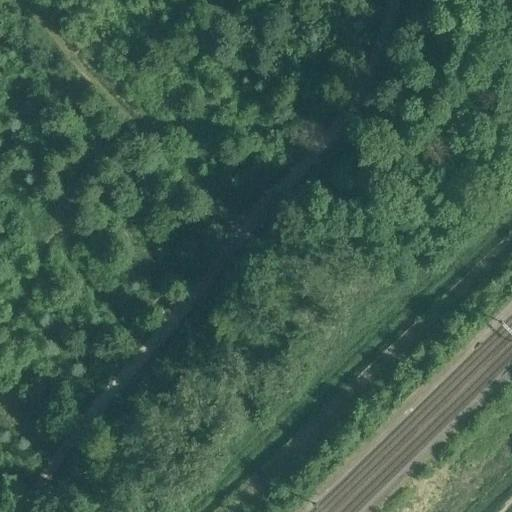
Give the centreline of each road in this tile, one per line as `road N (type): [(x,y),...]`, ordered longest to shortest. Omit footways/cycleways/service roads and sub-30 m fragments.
road 1 (track): [(186,511),(511,198)]
road 2 (track): [(222,511),(511,239)]
